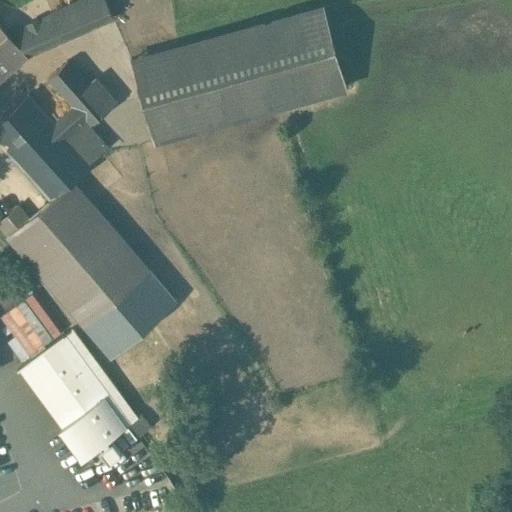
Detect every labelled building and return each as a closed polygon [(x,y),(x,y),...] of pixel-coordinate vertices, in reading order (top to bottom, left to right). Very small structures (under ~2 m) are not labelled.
[(104,0),(83,0),(15,30),(27,56),(113,18),(104,0)] [(325,4),(130,50),(151,139),(346,93),(325,4)] [(0,25),(0,79),(27,56),(0,25)] [(95,78),(88,85),(67,61),(49,77),(75,106),(86,119),(91,124),(117,102),(95,78)] [(50,119),(28,95),(0,119),(0,141),(51,198),(71,181),(90,164),(66,137),(50,119)] [(75,106),(58,122),(53,117),(50,119),(66,137),(86,119),(75,106)] [(150,273),(71,181),(51,198),(28,218),(9,235),(7,236),(87,328),(150,273)] [(17,206),(0,221),(0,225),(9,235),(28,218),(17,206)] [(23,346),(55,328),(34,293),(3,311),(23,346)] [(63,332),(19,365),(62,424),(107,391),(63,332)] [(107,391),(62,424),(85,454),(100,443),(102,446),(100,448),(109,461),(122,451),(112,439),(110,441),(107,438),(128,422),(129,422),(107,391)]
